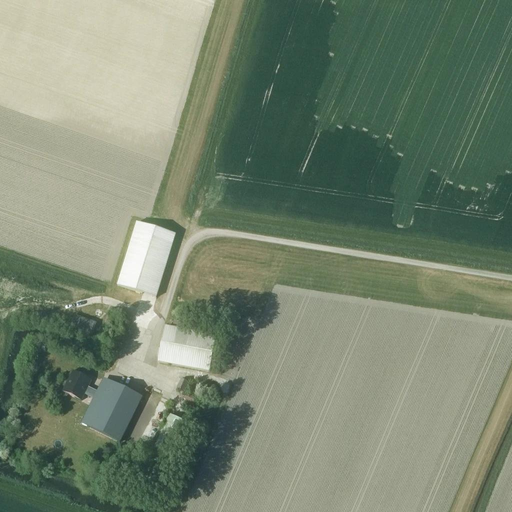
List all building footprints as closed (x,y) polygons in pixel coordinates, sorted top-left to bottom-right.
[(137,223),(117,286),(156,298),(175,235),(137,223)] [(77,316),(74,328),(99,334),(102,323),(77,316)] [(164,327),(158,363),(209,372),(216,337),(164,327)] [(72,372),(62,393),(81,402),(84,395),(100,402),(88,427),(120,442),(142,397),(109,381),(103,395),(88,388),(91,381),(72,372)] [(176,389),(183,393),(188,383),(180,379),(176,389)] [(204,385),(198,382),(192,396),(198,399),(204,385)] [(196,400),(186,394),(184,399),(194,404),(196,400)] [(194,405),(185,400),(183,405),(192,409),(194,405)] [(187,424),(168,415),(139,478),(158,487),(187,424)]
